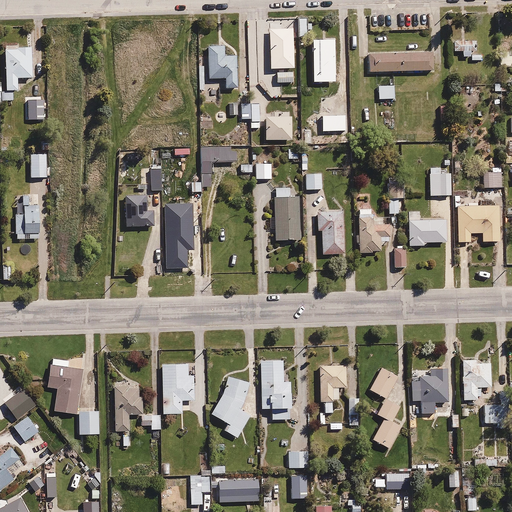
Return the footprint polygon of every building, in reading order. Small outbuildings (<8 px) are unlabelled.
[(307,18),(297,18),(298,37),(308,37),(307,18)] [(334,39),(311,40),(313,84),(336,83),(335,76),(348,75),(347,62),(336,63),(334,39)] [(475,40),(452,41),(453,52),(461,52),(462,57),(470,57),(471,61),(481,60),(480,55),(470,55),(470,51),(476,51),(475,40)] [(291,45),(263,46),(263,66),(270,65),(270,71),(278,71),(278,66),(292,66),(292,61),(300,61),(300,48),(291,48),(291,45)] [(8,49),(4,49),(6,91),(17,91),(17,78),(30,78),(30,48),(19,48),(19,46),(8,46),(8,49)] [(224,46),(206,47),(207,79),(225,78),(225,89),(236,89),(235,56),(224,57),(224,46)] [(511,52),(499,52),(499,66),(511,66),(511,52)] [(369,54),(370,72),(433,70),(432,53),(369,54)] [(393,86),(377,86),(378,99),(393,98),(393,86)] [(12,94),(3,94),(3,107),(12,107),(12,94)] [(30,102),(30,109),(38,108),(38,116),(49,116),(48,109),(51,109),(51,106),(46,106),(46,101),(30,102)] [(459,101),(459,111),(475,110),(474,101),(459,101)] [(259,104),(250,105),(250,128),(259,128),(259,104)] [(46,118),(34,118),(34,122),(29,122),(29,129),(46,128),(46,118)] [(193,235),(193,226),(202,226),(201,188),(210,187),(210,170),(214,170),(214,163),(235,162),(235,152),(230,152),(230,147),(200,148),(201,182),(191,182),(192,219),(164,219),(165,251),(193,250),(192,235),(193,235)] [(38,178),(38,195),(48,194),(46,153),(30,154),(31,178),(38,178)] [(240,163),(240,173),(251,173),(251,163),(240,163)] [(270,164),(255,164),(256,179),(257,179),(257,181),(269,181),(269,179),(270,179),(270,164)] [(150,168),(143,169),(144,183),(151,183),(152,191),(161,191),(160,167),(156,167),(156,165),(150,165),(150,168)] [(440,167),(428,168),(429,196),(450,196),(449,173),(440,173),(440,167)] [(492,172),(483,172),(483,188),(501,188),(501,185),(504,185),(504,176),(501,176),(501,168),(492,168),(492,172)] [(316,174),(305,175),(306,190),(321,190),(321,177),(323,177),(323,173),(316,173),(316,174)] [(388,200),(388,214),(398,213),(398,200),(404,200),(403,184),(390,185),(390,199),(388,200)] [(289,187),(274,188),(275,198),(272,198),(276,241),(301,238),(297,197),(289,198),(289,187)] [(122,228),(153,227),(153,212),(146,212),(145,195),(124,196),(125,220),(122,220),(122,228)] [(463,198),(463,206),(456,206),(456,242),(470,242),(470,234),(480,234),(480,241),(498,241),(498,205),(480,205),(480,198),(463,198)] [(23,215),(15,215),(15,239),(18,239),(18,235),(39,235),(38,208),(23,208),(23,215)] [(357,243),(359,243),(359,253),(372,252),(372,250),(380,250),(380,246),(384,242),(388,241),(388,236),(389,236),(388,224),(382,225),(381,218),(375,218),(375,225),(372,225),(371,209),(357,210),(359,235),(356,236),(357,243)] [(320,231),(321,255),(344,254),(343,215),(340,215),(340,210),(317,211),(317,232),(320,231)] [(227,213),(214,214),(215,222),(228,220),(227,213)] [(407,228),(408,246),(425,245),(425,242),(445,242),(444,219),(404,221),(404,228),(407,228)] [(404,245),(394,246),(395,268),(405,267),(404,245)] [(12,263),(1,264),(2,281),(12,281),(12,263)] [(51,358),(49,388),(56,389),(53,412),(77,414),(82,370),(68,368),(69,360),(51,358)] [(476,359),(460,360),(462,401),(476,400),(476,397),(480,397),(480,388),(490,388),(489,363),(482,363),(482,362),(476,362),(476,359)] [(283,360),(259,361),(260,409),(271,409),(271,420),(290,419),(289,382),(283,382),(283,360)] [(193,376),(187,376),(188,364),(161,365),(162,414),(181,414),(181,400),(193,400),(193,376)] [(324,401),(324,413),(332,413),(332,400),(338,400),(338,388),(346,388),(346,366),(319,367),(319,401),(324,401)] [(383,418),(390,422),(399,406),(385,398),(397,377),(381,368),(369,389),(385,399),(376,414),(383,418)] [(412,402),(420,402),(421,414),(435,413),(434,402),(447,402),(445,368),(429,368),(429,371),(414,371),(415,380),(411,380),(412,402)] [(216,407),(210,414),(227,423),(223,431),(237,439),(250,415),(240,409),(245,396),(246,382),(237,378),(228,377),(226,386),(221,398),(216,407)] [(142,381),(113,382),(114,431),(129,430),(128,414),(141,413),(141,425),(150,425),(150,430),(160,430),(160,418),(151,418),(151,413),(142,414),(142,381)] [(356,398),(347,398),(348,413),(356,413),(356,398)] [(508,405),(483,406),(483,424),(509,422),(508,405)] [(98,407),(80,408),(80,412),(78,412),(78,435),(98,435),(98,407)] [(390,422),(383,418),(371,439),(388,448),(400,428),(390,422)] [(28,421),(16,433),(25,443),(38,432),(28,421)] [(0,490),(14,478),(7,469),(18,459),(9,448),(0,455),(0,490)] [(307,451),(287,452),(288,468),(307,467),(307,451)] [(448,472),(449,487),(458,487),(457,471),(448,472)] [(407,472),(396,472),(397,489),(408,488),(407,472)] [(189,481),(190,505),(202,504),(202,493),(210,492),(210,480),(189,481)] [(29,511),(20,495),(0,506),(0,511),(29,511)] [(271,511),(271,497),(262,497),(262,511),(271,511)] [(475,498),(467,498),(467,510),(475,510),(475,498)]
